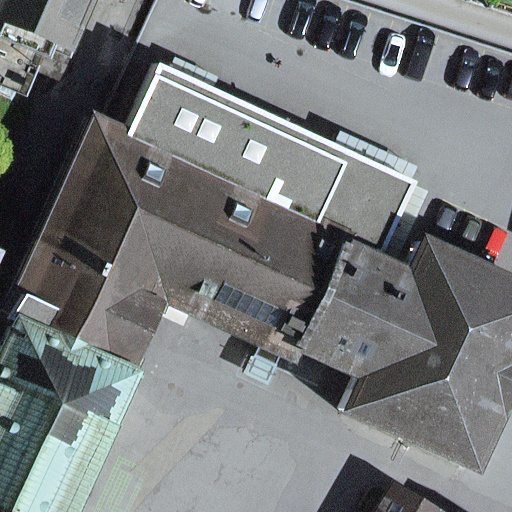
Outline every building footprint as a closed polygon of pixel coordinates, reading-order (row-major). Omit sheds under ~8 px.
[(78,0),(0,0),(0,86),(17,93),(41,35),(60,43),(78,0)] [(209,91),(215,79),(171,59),(165,71),(209,91)] [(285,357),(289,349),(336,246),(371,263),(407,184),(408,183),(407,183),(231,101),(209,91),(165,71),(152,64),(119,135),(88,121),(0,310),(0,321),(123,378),(160,299),(228,331),(258,344),(278,354),(285,357)] [(407,183),(414,169),(343,136),(237,87),(231,101),(407,183)] [(371,263),(390,272),(427,193),(407,184),(371,263)] [(371,263),(336,246),(289,349),(352,377),(337,410),(466,469),(504,385),(511,367),(511,287),(414,243),(398,275),(390,272),(371,263)] [(0,511),(62,511),(123,378),(0,321),(0,511)] [(278,354),(258,344),(243,375),(264,385),(278,354)] [(425,511),(389,490),(374,511),(425,511)]
